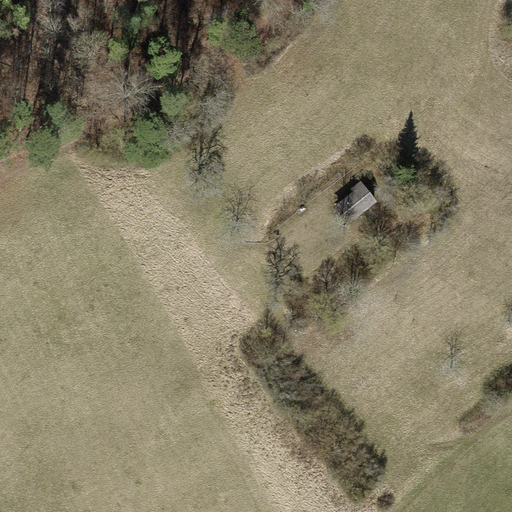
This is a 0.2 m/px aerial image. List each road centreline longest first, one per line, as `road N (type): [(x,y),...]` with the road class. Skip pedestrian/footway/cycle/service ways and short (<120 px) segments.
road 1 (track): [(0,167),(244,59),(295,0)]
road 2 (track): [(408,511),(511,426)]
